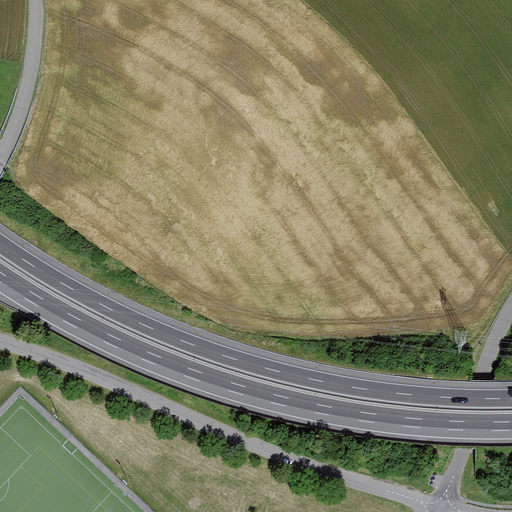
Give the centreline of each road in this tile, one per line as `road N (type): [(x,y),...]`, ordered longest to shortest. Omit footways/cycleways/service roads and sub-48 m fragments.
road 1 (motorway): [(511,398),(365,389),(236,359),(112,310),(0,243)]
road 2 (motorway): [(0,277),(103,336),(228,386),(361,416),(511,425)]
road 3 (residential): [(0,342),(247,443),(438,507)]
road 4 (residential): [(0,158),(30,72),(34,0)]
road 5 (unclassified): [(482,379),(438,507)]
